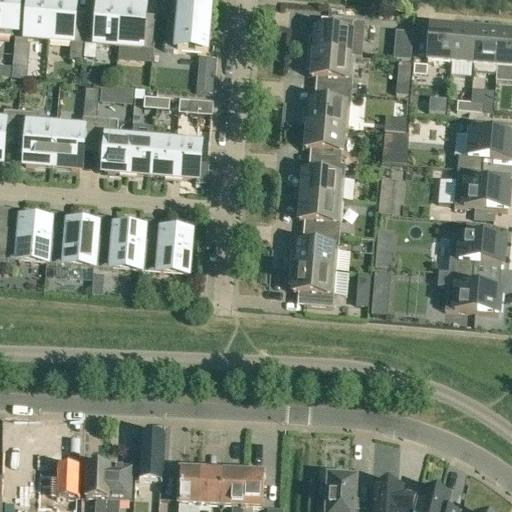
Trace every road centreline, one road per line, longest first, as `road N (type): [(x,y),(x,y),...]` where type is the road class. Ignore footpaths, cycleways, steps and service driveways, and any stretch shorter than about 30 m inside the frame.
road 1 (residential): [(511,490),(473,458),(381,422),(0,401)]
road 2 (residential): [(228,208),(0,190)]
road 3 (residential): [(228,208),(245,0)]
